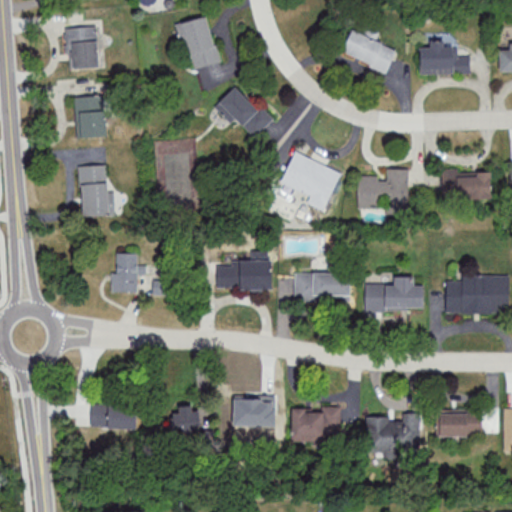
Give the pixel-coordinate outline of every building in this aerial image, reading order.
[(221,62),(209,15),(179,22),(190,69),(221,62)] [(98,25),(65,26),(66,68),(99,67),(98,25)] [(387,72),(398,47),(353,28),(342,53),(387,72)] [(420,47),(420,73),(471,73),(470,54),(459,54),(459,46),(448,46),(448,39),(429,40),(429,47),(420,47)] [(511,42),(508,42),(508,48),(500,48),(500,70),(511,70),(511,42)] [(253,140),(274,119),(238,83),(217,104),(253,140)] [(77,140),(106,138),(104,94),(75,96),(77,140)] [(342,171),(295,150),(281,181),(310,194),(307,202),(325,210),(342,171)] [(112,216),(110,165),(80,166),(82,217),(112,216)] [(409,169),(387,169),(387,177),(358,178),(358,210),(409,209),(409,169)] [(491,200),(491,171),(442,171),(442,200),(491,200)] [(272,289),(272,252),(253,252),(253,261),(217,261),(217,289),(272,289)] [(113,253),(113,291),(138,291),(138,253),(113,253)] [(295,302),(350,302),(350,271),(295,271),(295,302)] [(510,273),(462,273),(462,280),(446,280),(446,313),(510,313),(510,273)] [(394,284),(365,284),(365,310),(424,310),(424,285),(414,285),(414,276),(394,276),(394,284)] [(137,404),(91,404),(91,428),(137,428),(137,404)] [(201,431),(198,404),(171,407),(173,434),(201,431)] [(292,441),(341,441),(341,406),(292,406),(292,441)] [(438,436),(482,436),(482,409),(438,409),(438,436)] [(366,416),(366,446),(420,446),(420,416),(366,416)]
